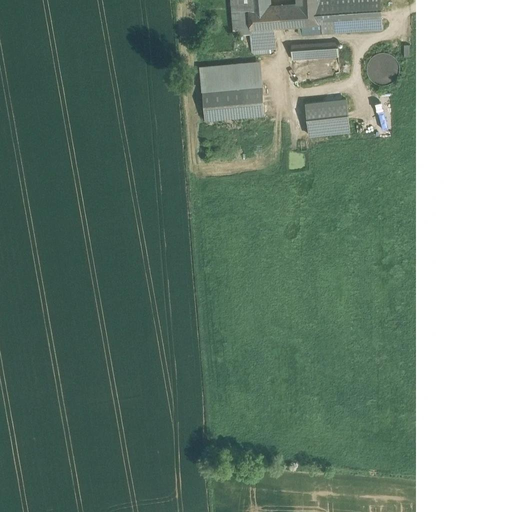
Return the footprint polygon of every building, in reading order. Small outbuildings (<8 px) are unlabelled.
[(322,33),(319,0),(296,0),(297,3),(281,4),(281,6),(271,7),(270,0),(231,0),(235,34),(251,32),(252,50),(276,48),(276,39),(275,39),(274,28),(311,25),(312,34),(322,33)] [(319,0),(322,33),(382,29),(380,0),(319,0)] [(293,60),(339,56),(338,41),(300,45),(300,44),(292,44),(293,60)] [(370,59),(368,64),(367,70),(368,75),(371,80),(376,83),(381,85),(387,85),(392,83),(396,79),(399,74),(400,68),(398,63),(395,58),(391,54),(385,53),(380,53),(375,55),(370,59)] [(201,68),(203,90),(263,85),(261,63),(201,68)] [(263,85),(203,90),(206,120),(265,114),(263,85)] [(306,103),(310,135),(350,131),(346,99),(306,103)]
